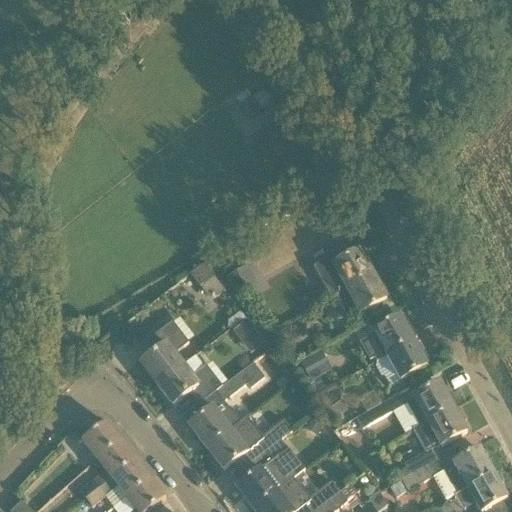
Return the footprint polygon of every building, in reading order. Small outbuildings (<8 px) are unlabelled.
[(240,110),(248,124),(275,107),(266,93),(240,110)] [(305,166),(292,173),(297,183),(310,175),(309,174),(319,169),(314,161),(305,167),(305,166)] [(365,265),(369,262),(363,251),(348,260),(344,253),(314,269),(332,302),(336,300),(373,279),(365,265)] [(226,294),(216,280),(205,266),(192,276),(208,298),(218,299),(226,294)] [(247,268),(225,280),(236,300),(251,292),(243,277),(250,274),(247,268)] [(360,319),(391,301),(385,290),(381,293),(373,279),(336,300),(345,317),(356,311),(360,319)] [(148,318),(144,312),(137,318),(142,323),(148,318)] [(228,323),(227,329),(229,332),(232,330),(235,328),(245,321),(240,314),(228,323)] [(403,317),(373,334),(377,341),(374,344),(373,348),(374,352),(381,364),(418,343),(403,317)] [(158,389),(183,370),(173,357),(188,346),(172,324),(153,339),(162,351),(141,367),(158,389)] [(243,327),(234,334),(240,343),(250,336),(243,327)] [(390,389),(427,370),(431,367),(425,356),(421,359),(414,346),(381,364),(377,366),(376,369),(381,379),(386,380),(390,389)] [(309,380),(330,369),(321,354),(301,365),(309,380)] [(253,366),(245,372),(223,389),(215,395),(222,405),(247,387),(250,392),(265,381),(253,366)] [(215,395),(222,390),(205,368),(190,380),(183,370),(158,389),(173,408),(194,392),(203,404),(215,395)] [(414,402),(407,405),(419,428),(426,425),(428,427),(454,412),(439,386),(413,400),(414,402)] [(344,421),(330,398),(328,395),(316,403),(333,429),(344,421)] [(403,408),(397,398),(356,421),(362,431),(403,408)] [(239,427),(229,414),(220,421),(213,411),(189,428),(207,452),(239,427)] [(407,470),(411,477),(438,462),(433,453),(443,447),(444,449),(467,435),(454,412),(428,427),(421,431),(414,434),(426,456),(405,467),(407,470)] [(316,438),(325,425),(314,418),(305,431),(316,438)] [(239,427),(207,452),(224,474),(257,448),(263,457),(281,443),(282,444),(293,435),(285,424),(273,433),(263,441),(264,443),(262,444),(246,422),(240,426),(240,427),(239,427)] [(123,446),(107,425),(82,443),(99,465),(123,446)] [(288,452),(282,444),(281,443),(263,457),(271,466),(288,452)] [(99,465),(106,474),(113,484),(137,465),(123,446),(99,465)] [(454,466),(443,472),(444,474),(457,497),(467,492),(494,478),(480,452),(454,466)] [(268,469),(266,467),(236,490),(253,511),(255,511),(278,495),(277,494),(284,489),(292,483),(276,462),(271,466),(268,469)] [(434,480),(444,474),(443,472),(438,462),(411,477),(403,481),(403,482),(402,482),(408,494),(434,480)] [(137,465),(113,484),(119,491),(127,502),(152,483),(137,465)] [(402,471),(401,477),(403,482),(403,481),(411,477),(407,470),(402,471)] [(494,478),(467,492),(478,511),(506,511),(502,504),(508,501),(501,489),(504,487),(505,484),(501,477),(497,476),(494,478)] [(113,511),(152,511),(166,502),(152,483),(127,502),(114,511),(113,511)] [(278,495),(255,511),(300,511),(304,510),(305,511),(317,511),(329,503),(339,495),(340,495),(332,484),(309,502),(311,504),(310,505),(292,483),(284,489),(277,494),(278,495)] [(87,501),(99,492),(93,484),(81,494),(87,501)] [(92,509),(105,499),(99,492),(87,501),(92,509)] [(329,503),(317,511),(338,511),(347,506),(348,505),(341,495),(340,495),(339,495),(329,503)]
